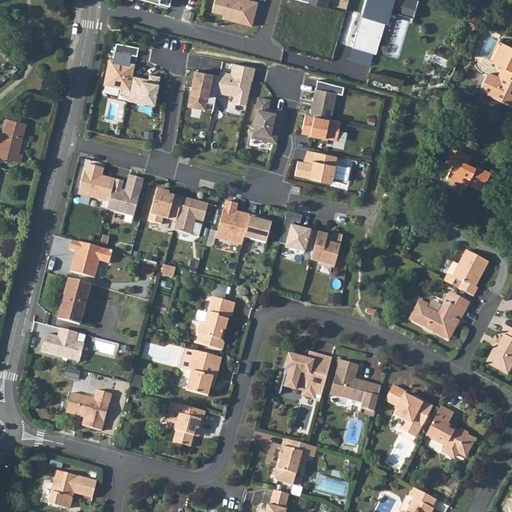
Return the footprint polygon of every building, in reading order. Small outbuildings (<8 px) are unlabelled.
[(215,0),(213,9),(215,13),(224,16),(228,17),(227,20),(252,27),(257,10),(252,9),(254,1),(253,1),(249,0),(215,0)] [(363,0),(351,46),(373,51),(375,52),(386,9),(411,15),(415,2),(406,0),(363,0)] [(511,43),(507,40),(496,60),(507,66),(502,75),(495,71),(491,73),(484,86),(486,90),(497,96),(497,97),(511,105),(511,43)] [(139,47),(117,43),(115,51),(138,56),(139,47)] [(373,51),(351,46),(348,58),(370,64),(373,51)] [(136,64),(110,58),(104,84),(131,90),(133,76),(134,72),(136,64)] [(256,68),(234,63),(232,73),(224,71),(220,93),(235,96),(234,102),(248,105),(248,102),(253,82),(249,81),(250,76),(254,77),(256,68)] [(221,76),(196,70),(193,87),(194,87),(190,106),(206,109),(207,102),(215,103),(218,92),(221,76)] [(144,78),(133,76),(131,90),(128,100),(138,102),(139,101),(155,104),(161,76),(151,74),(149,82),(143,80),(144,78)] [(474,96),(482,100),(486,90),(478,87),(474,96)] [(337,93),(317,89),(314,99),(316,101),(315,106),(313,106),(311,115),(332,119),(337,93)] [(270,100),(259,98),(253,127),(255,127),(253,137),(278,142),(284,112),(276,110),(275,113),(268,111),(268,108),(270,100)] [(311,115),(306,114),(302,133),(338,140),(342,121),(332,119),(311,115)] [(1,149),(0,153),(0,158),(25,165),(27,156),(24,155),(31,127),(10,121),(4,150),(1,149)] [(460,147),(452,162),(460,165),(452,179),(470,188),(472,184),(486,190),(495,172),(481,166),(480,167),(473,164),(477,156),(460,147)] [(338,156),(315,151),(313,163),(299,161),(296,175),(332,182),(338,156)] [(105,168),(86,163),(78,194),(109,202),(115,179),(106,176),(104,183),(101,182),(105,168)] [(124,181),(115,179),(109,202),(107,209),(116,212),(117,210),(125,212),(124,214),(134,216),(144,179),(129,175),(125,192),(121,190),(124,181)] [(170,192),(157,189),(149,220),(162,224),(164,217),(177,221),(183,197),(174,195),(174,196),(169,194),(170,192)] [(191,199),(183,197),(177,221),(174,230),(200,237),(203,225),(195,223),(196,219),(204,222),(209,204),(194,200),(193,202),(191,201),(191,199)] [(239,204),(226,201),(216,238),(243,245),(245,237),(251,215),(240,212),(240,215),(236,214),(239,204)] [(405,201),(397,220),(406,224),(414,206),(405,201)] [(259,217),(251,215),(245,237),(267,243),(273,221),(264,219),(264,221),(259,220),(259,217)] [(314,251),(319,233),(292,226),(286,248),(305,253),(306,249),(314,251)] [(328,236),(319,233),(314,251),(312,260),(321,263),(320,264),(335,268),(342,240),(332,237),(331,240),(328,239),(328,236)] [(112,251),(72,240),(69,250),(77,252),(74,257),(70,272),(94,278),(99,261),(109,264),(112,251)] [(464,281),(460,288),(475,297),(480,288),(477,286),(491,262),(469,250),(454,276),(464,281)] [(156,263),(145,260),(141,273),(153,276),(156,263)] [(165,265),(162,274),(174,277),(177,267),(165,265)] [(454,276),(450,274),(446,281),(460,288),(464,281),(454,276)] [(92,285),(68,279),(59,318),(81,324),(92,285)] [(220,280),(216,296),(228,299),(233,283),(220,280)] [(452,290),(450,294),(459,298),(457,303),(469,309),(473,303),(452,290)] [(410,319),(428,329),(429,327),(440,333),(442,331),(447,334),(451,334),(453,330),(455,330),(457,327),(454,321),(458,316),(464,319),(469,309),(457,303),(459,298),(450,294),(439,312),(427,305),(428,302),(420,298),(410,319)] [(212,295),(208,309),(212,310),(216,296),(212,295)] [(212,310),(208,309),(205,320),(201,319),(197,331),(200,332),(198,342),(224,348),(226,340),(223,336),(229,314),(233,315),(237,301),(228,299),(216,296),(212,310)] [(498,346),(488,363),(510,375),(511,371),(511,327),(509,326),(504,335),(508,337),(501,347),(498,346)] [(79,332),(61,327),(58,335),(47,332),(42,350),(64,356),(64,354),(67,355),(69,358),(80,361),(85,342),(76,340),(79,332)] [(223,356),(201,350),(195,370),(198,371),(194,389),(209,394),(212,382),(214,382),(216,374),(218,375),(223,356)] [(315,395),(316,391),(316,389),(320,389),(322,385),(327,386),(335,357),(313,351),(312,354),(304,353),(303,356),(293,353),(288,367),(293,368),(291,374),(287,373),(284,383),(298,388),(299,386),(307,388),(305,393),(315,395)] [(362,408),(375,412),(382,386),(356,379),(360,365),(342,359),(332,394),(363,403),(362,408)] [(179,387),(186,389),(191,370),(184,368),(179,387)] [(316,389),(316,391),(324,394),(327,386),(322,385),(320,389),(316,389)] [(406,390),(396,385),(389,398),(400,404),(396,410),(408,417),(403,426),(418,435),(434,406),(424,400),(423,403),(405,393),(406,390)] [(75,392),(69,411),(87,415),(85,424),(104,428),(114,393),(99,389),(97,398),(81,394),(75,392)] [(179,403),(171,401),(168,410),(171,410),(167,422),(169,425),(175,427),(174,429),(178,430),(175,440),(191,444),(195,433),(196,426),(203,428),(207,410),(179,403)] [(443,406),(428,434),(449,447),(446,452),(447,455),(453,458),(458,457),(460,453),(468,457),(477,440),(471,436),(472,433),(463,428),(461,431),(459,434),(451,430),(453,426),(450,425),(456,413),(443,406)] [(287,437),(285,445),(298,449),(300,441),(287,437)] [(298,449),(285,445),(280,459),(284,460),(282,468),(279,470),(277,476),(278,477),(281,480),(297,485),(302,466),(307,468),(308,466),(311,455),(317,457),(321,447),(310,443),(300,441),(298,449)] [(72,493),(79,495),(81,487),(95,490),(98,481),(57,472),(49,505),(67,508),(73,507),(75,498),(71,494),(72,493)] [(439,498),(416,486),(411,495),(417,498),(409,511),(406,511),(434,511),(435,509),(434,508),(439,498)] [(81,487),(79,495),(81,496),(93,499),(95,490),(81,487)] [(292,494),(276,489),(272,505),(269,504),(267,511),(289,511),(287,511),(292,494)]
